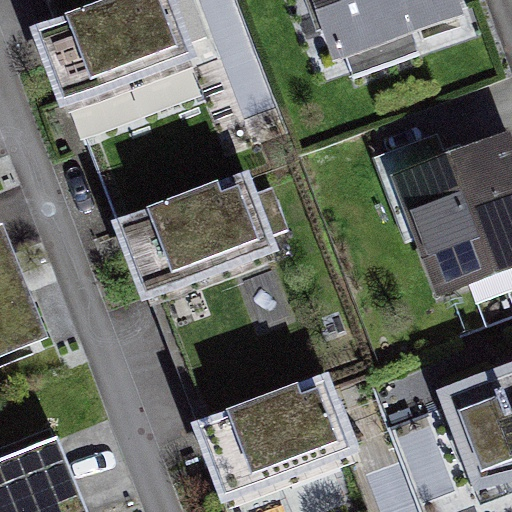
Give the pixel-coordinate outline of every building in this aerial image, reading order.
[(191,0),(140,0),(49,37),(83,120),(218,65),(191,0)] [(476,0),(323,0),(351,69),(483,17),(476,0)] [(444,142),(376,168),(424,293),(462,278),(470,299),(511,283),(511,136),(450,160),(444,142)] [(261,179),(130,232),(162,310),(293,257),(261,179)] [(0,369),(63,344),(21,237),(0,245),(0,369)] [(511,375),(442,403),(486,511),(511,500),(511,375)] [(346,383),(218,435),(249,510),(377,458),(346,383)] [(105,511),(79,446),(0,476),(0,511),(105,511)]
